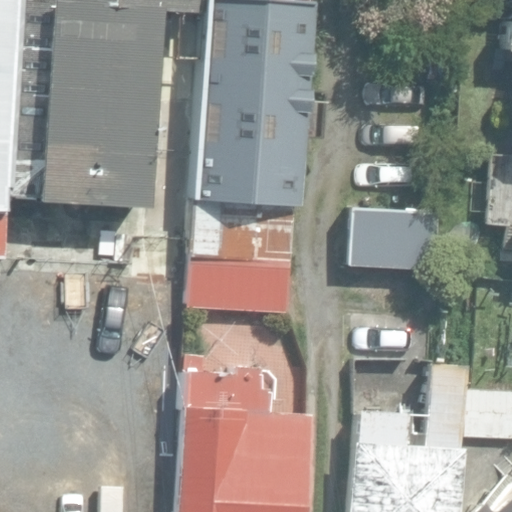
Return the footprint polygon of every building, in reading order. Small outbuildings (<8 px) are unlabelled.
[(0,0),(0,179),(11,0),(0,0)] [(54,214),(83,216),(83,204),(141,206),(150,58),(189,60),(193,0),(15,0),(3,192),(33,194),(31,201),(54,201),(54,214)] [(197,0),(185,191),(289,198),(301,0),(197,0)] [(511,14),(500,14),(498,46),(511,47),(511,106),(511,131),(511,14)] [(289,198),(185,191),(181,247),(285,254),(289,198)] [(347,205),(345,265),(431,269),(435,209),(347,205)] [(285,254),(181,247),(178,296),(282,302),(285,254)] [(340,511),(446,511),(455,358),(419,356),(414,438),(396,437),(398,404),(347,401),(340,511)] [(171,511),(295,511),(302,413),(260,410),(262,388),(253,386),(254,366),(227,365),(226,373),(180,370),(171,511)] [(459,437),(509,439),(511,391),(461,388),(459,437)] [(511,511),(511,482),(483,509),(473,498),(459,510),(460,511),(511,511)]
